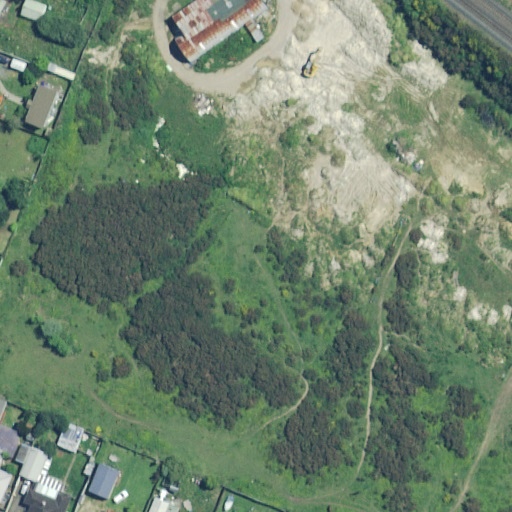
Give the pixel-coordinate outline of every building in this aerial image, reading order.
[(73,0),(52,0),(49,7),(32,0),(27,0),(21,14),(40,23),(38,27),(71,42),(86,10),(72,3),(73,0)] [(255,16),(266,8),(260,0),(196,0),(172,17),(182,33),(173,39),(189,62),(243,24),(255,16)] [(367,27),(347,1),(301,37),(321,63),(367,27)] [(255,16),(243,24),(257,44),(269,36),(255,16)] [(77,74),(50,63),(47,70),(74,80),(77,74)] [(395,88),(382,77),(368,93),(381,104),(395,88)] [(58,93),(40,86),(26,122),(43,129),(58,93)] [(381,133),(375,140),(390,154),(396,147),(381,133)] [(396,178),(388,171),(379,181),(387,188),(396,178)] [(84,430),(65,423),(57,445),(76,452),(84,430)] [(31,507),(28,511),(64,511),(71,497),(61,493),(65,483),(47,476),(54,457),(20,444),(14,460),(25,464),(20,476),(39,482),(35,492),(30,489),(24,504),(31,507)] [(0,467),(6,454),(0,451),(0,502),(12,476),(0,470),(0,467)] [(121,468),(103,460),(89,491),(107,499),(121,468)] [(165,511),(173,494),(159,489),(149,511),(165,511)]
